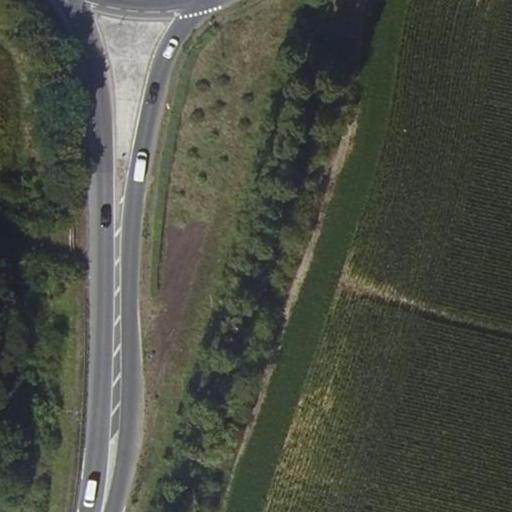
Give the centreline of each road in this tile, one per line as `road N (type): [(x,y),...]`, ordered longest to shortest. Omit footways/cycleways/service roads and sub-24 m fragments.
road 1 (secondary): [(102,511),(127,434),(128,249),(146,119),(161,62),(205,0)]
road 2 (secondary): [(68,0),(93,59),(101,117),(100,511)]
